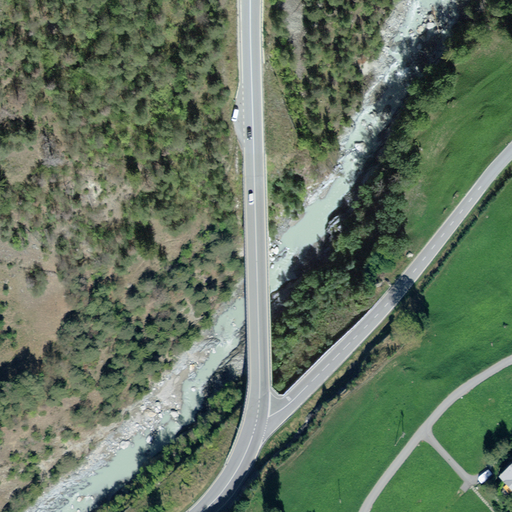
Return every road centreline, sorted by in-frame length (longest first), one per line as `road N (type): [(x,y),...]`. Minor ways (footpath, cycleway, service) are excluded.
road 1 (primary): [(256,420),(250,0)]
road 2 (tertiary): [(511,150),(379,312),(294,399),(256,420)]
road 3 (residential): [(511,358),(450,398),(363,511)]
